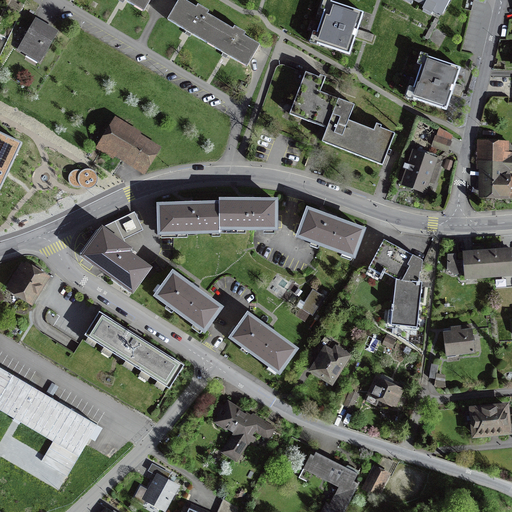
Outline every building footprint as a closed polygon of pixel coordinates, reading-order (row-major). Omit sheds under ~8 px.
[(124,0),(134,6),(136,3),(145,8),(145,9),(150,0),(124,0)] [(196,8),(183,0),(179,0),(169,17),(170,17),(179,23),(177,25),(200,39),(202,35),(209,39),(210,40),(217,44),(215,48),(237,61),(239,58),(248,63),(248,64),(260,45),(244,36),(245,33),(235,27),(233,29),(207,14),(209,11),(198,5),(196,8)] [(434,8),(443,13),(449,0),(417,0),(426,4),(427,2),(435,6),(434,8)] [(317,43),(349,54),(355,37),(356,37),(358,30),(363,13),(331,2),(328,11),(324,10),(317,33),(320,34),(317,43)] [(29,51),(41,57),(41,58),(57,32),(36,20),(19,49),(27,54),(29,51)] [(413,98),(446,110),(460,68),(427,57),(424,66),(421,65),(413,88),(416,89),(413,98)] [(320,92),(324,80),(306,73),(290,114),(327,129),(322,141),(382,165),(395,133),(376,126),(374,130),(348,120),(354,105),(320,92)] [(115,123),(104,141),(145,167),(156,149),(115,123)] [(439,129),(436,138),(433,146),(447,151),(450,143),(452,136),(439,129)] [(0,183),(19,142),(0,133),(0,183)] [(511,156),(507,157),(508,142),(479,140),(478,168),(485,169),(484,194),(511,194),(511,176),(509,177),(509,170),(511,169),(511,156)] [(405,164),(403,168),(408,170),(403,184),(424,191),(429,179),(434,181),(441,162),(414,152),(409,165),(405,164)] [(219,201),(219,204),(220,231),(221,231),(221,228),(254,228),(276,228),(275,210),(275,201),(262,201),(262,202),(253,202),(253,200),(247,200),(247,202),(237,202),(237,201),(219,201)] [(212,231),(220,231),(219,204),(201,204),(201,205),(192,206),(192,204),(186,204),(186,206),(177,206),(177,205),(159,206),(160,233),(174,232),(212,231)] [(343,251),(354,255),(363,230),(343,223),(343,224),(334,221),(335,220),(329,217),(328,219),(320,216),(320,215),(308,210),(305,219),(302,227),(303,227),(300,236),(320,244),(342,252),(343,251)] [(82,254),(105,271),(113,276),(133,290),(144,274),(148,268),(138,261),(137,262),(130,256),(131,255),(126,252),(129,249),(123,245),(124,243),(122,239),(141,229),(134,215),(103,230),(98,232),(82,254)] [(421,272),(422,261),(384,240),(369,268),(381,274),(379,278),(381,279),(384,272),(396,279),(393,304),(392,304),(391,310),(392,310),(391,324),(417,327),(422,282),(420,281),(420,280),(419,280),(420,272),(421,272)] [(489,251),(491,275),(503,274),(503,272),(511,271),(511,270),(510,250),(489,251)] [(491,275),(489,251),(464,253),(464,255),(464,260),(455,261),(455,255),(449,256),(449,266),(448,268),(454,273),(465,273),(466,275),(475,274),(475,276),(491,275)] [(22,263),(7,287),(31,302),(46,278),(22,263)] [(195,323),(204,329),(220,308),(210,300),(204,296),(203,297),(195,291),(196,290),(191,286),(190,287),(183,282),(184,281),(173,273),(163,287),(164,288),(158,296),(195,323)] [(312,289),(300,308),(313,316),(325,297),(312,289)] [(99,312),(85,335),(169,388),(184,365),(172,357),(170,360),(138,340),(137,341),(133,339),(129,344),(121,339),(126,333),(110,323),(112,319),(99,312)] [(238,329),(233,338),(269,364),(270,364),(280,371),(295,349),(278,337),(278,338),(270,333),(271,331),(266,328),(265,329),(258,324),(259,323),(248,315),(238,329)] [(444,332),(446,354),(447,353),(456,352),(456,354),(474,352),(471,329),(460,331),(460,327),(451,328),(452,332),(444,332)] [(317,348),(324,352),(312,370),(332,382),(348,356),(329,344),(332,341),(324,336),(317,348)] [(431,363),(429,378),(436,379),(438,365),(431,363)] [(98,428),(0,370),(0,414),(16,424),(50,444),(41,462),(67,478),(98,428)] [(370,393),(366,401),(376,405),(379,399),(393,405),(397,396),(399,397),(403,390),(378,378),(371,394),(370,393)] [(358,394),(350,391),(344,405),(352,408),(358,394)] [(253,420),(250,418),(228,404),(225,408),(219,404),(214,413),(220,417),(217,421),(238,435),(230,448),(240,454),(250,440),(253,442),(255,438),(251,435),(255,429),(268,438),(268,439),(273,431),(266,427),(266,422),(255,416),(253,420)] [(506,406),(472,409),(474,435),(509,432),(506,406)] [(316,452),(308,467),(317,472),(317,471),(317,470),(318,470),(319,470),(319,469),(320,469),(321,470),(328,474),(325,480),(339,487),(328,507),(334,510),(333,511),(344,511),(360,482),(358,481),(357,483),(354,481),(358,474),(357,473),(316,452)] [(375,468),(365,488),(377,494),(387,474),(375,468)] [(134,498),(143,503),(146,499),(164,509),(177,486),(166,480),(170,473),(164,470),(161,477),(158,475),(150,491),(141,486),(134,498)]
